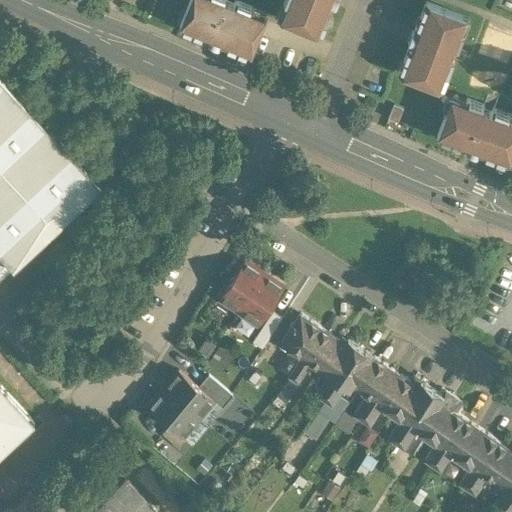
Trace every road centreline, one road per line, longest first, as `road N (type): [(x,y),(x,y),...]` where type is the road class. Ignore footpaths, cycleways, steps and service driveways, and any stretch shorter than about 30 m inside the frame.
road 1 (residential): [(240,207),(511,380)]
road 2 (residential): [(291,119),(13,0)]
road 3 (residential): [(240,207),(141,360),(105,388)]
road 4 (residential): [(511,216),(317,130)]
road 5 (residential): [(317,130),(371,0)]
